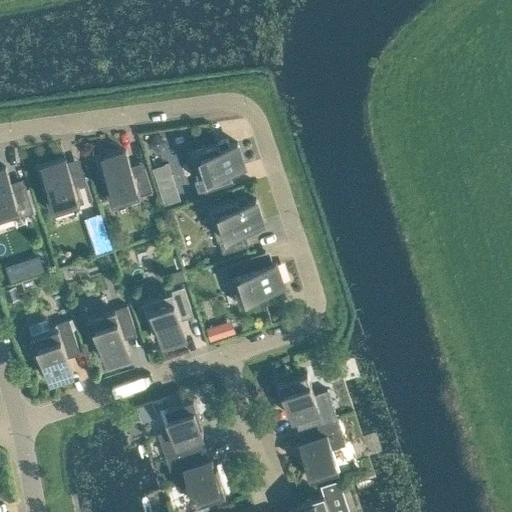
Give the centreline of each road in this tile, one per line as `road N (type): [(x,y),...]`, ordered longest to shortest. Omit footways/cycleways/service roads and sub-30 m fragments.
road 1 (residential): [(0,132),(219,102),(245,106),(260,124),(320,301),(304,324),(231,352)]
road 2 (residential): [(231,352),(16,418)]
road 3 (residential): [(231,352),(270,475)]
